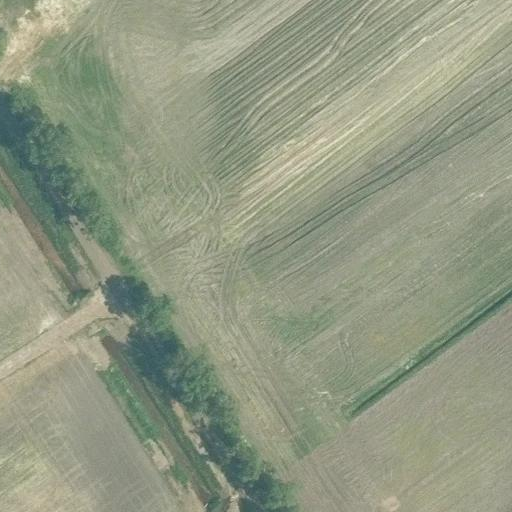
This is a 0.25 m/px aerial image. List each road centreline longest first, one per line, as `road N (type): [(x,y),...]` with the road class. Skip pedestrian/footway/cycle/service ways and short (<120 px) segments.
road 1 (unclassified): [(254,511),(0,116)]
road 2 (track): [(116,297),(0,374)]
